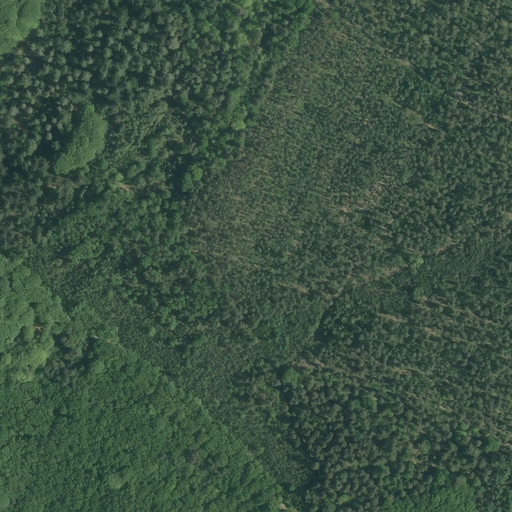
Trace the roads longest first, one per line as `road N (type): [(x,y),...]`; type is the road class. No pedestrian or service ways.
road 1 (tertiary): [(290,511),(0,254)]
road 2 (track): [(327,0),(451,94),(511,119)]
